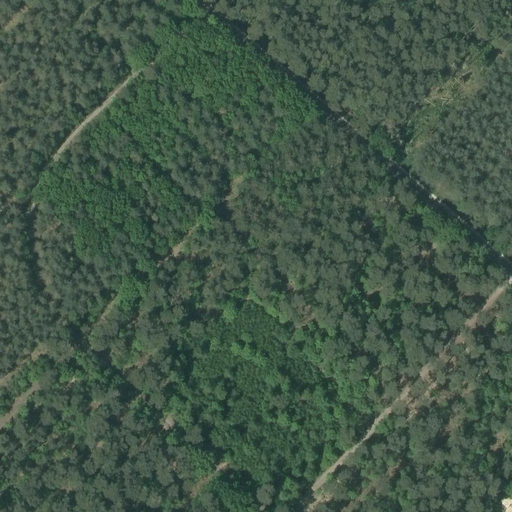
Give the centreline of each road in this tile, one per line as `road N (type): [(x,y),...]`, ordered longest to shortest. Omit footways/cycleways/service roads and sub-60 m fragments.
road 1 (track): [(261,511),(79,343),(46,300),(30,243),(31,206),(68,137),(204,9)]
road 2 (unclassified): [(511,271),(194,0)]
road 3 (track): [(360,456),(511,282)]
